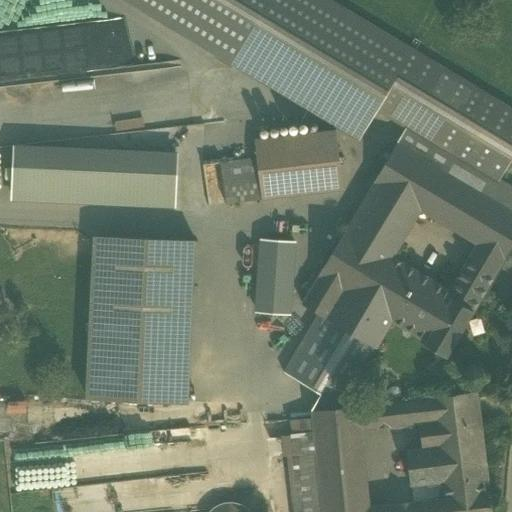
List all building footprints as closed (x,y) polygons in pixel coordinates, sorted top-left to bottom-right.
[(511,157),(511,98),(340,0),(121,0),(359,141),(376,113),(405,129),(498,181),(511,157)] [(511,189),(498,181),(405,129),(394,144),(511,213),(511,189)] [(335,130),(253,140),(255,158),(261,202),(342,191),(335,130)] [(511,213),(394,144),(299,305),(316,315),(375,350),(391,322),(425,342),(424,345),(445,358),(494,275),(511,244),(511,213)] [(175,208),(178,152),(13,146),(11,201),(175,208)] [(255,158),(219,162),(225,206),(261,202),(255,158)] [(199,237),(90,231),(82,402),(190,407),(199,237)] [(295,241),(258,239),(253,314),(290,316),(295,241)] [(319,394),(309,413),(343,407),(375,350),(316,315),(282,373),(319,394)] [(309,413),(282,416),(292,511),(487,511),(478,425),(474,394),(343,407),(309,413)] [(250,511),(249,510),(242,505),(233,503),(224,503),(216,506),(209,511),(208,511),(250,511)]
